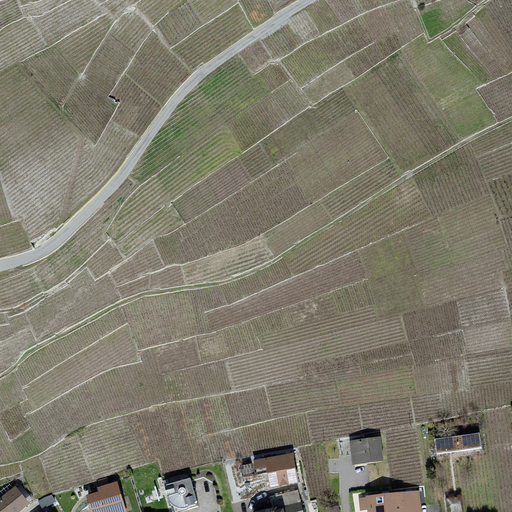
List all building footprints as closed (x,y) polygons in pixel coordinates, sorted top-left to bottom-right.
[(485,436),(439,442),(441,459),(487,453),(485,436)] [(382,440),(352,445),(356,468),(386,464),(382,440)] [(296,456),(257,464),(260,477),(271,475),(275,492),(302,487),(296,456)] [(204,479),(167,487),(171,500),(181,511),(202,507),(203,511),(220,511),(213,484),(204,479)] [(89,499),(92,511),(128,511),(120,484),(100,490),(101,495),(89,499)] [(20,490),(0,505),(0,511),(31,511),(35,510),(20,490)] [(424,511),(421,490),(359,499),(360,511),(424,511)] [(303,511),(299,492),(270,499),(272,511),(303,511)]
